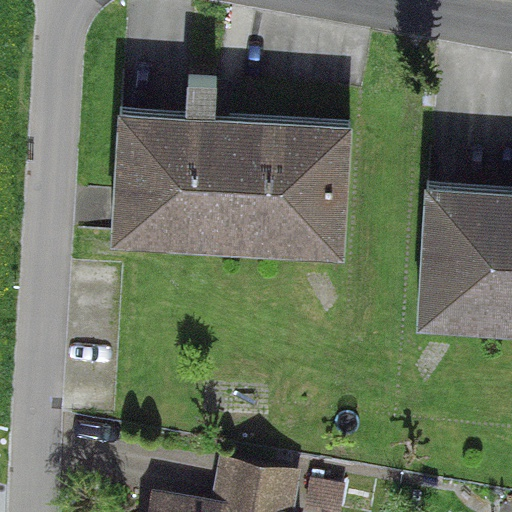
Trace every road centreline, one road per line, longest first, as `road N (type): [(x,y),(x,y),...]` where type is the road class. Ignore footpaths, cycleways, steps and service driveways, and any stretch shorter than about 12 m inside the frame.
road 1 (residential): [(30,511),(57,0)]
road 2 (residential): [(366,0),(511,25)]
